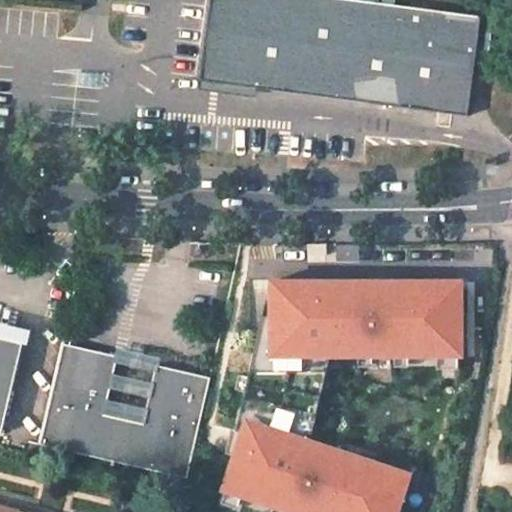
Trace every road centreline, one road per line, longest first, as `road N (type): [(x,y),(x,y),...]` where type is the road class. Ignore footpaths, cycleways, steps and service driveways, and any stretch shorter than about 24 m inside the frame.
road 1 (tertiary): [(0,190),(246,214),(511,203)]
road 2 (residential): [(473,511),(511,299)]
road 3 (unknown): [(0,284),(37,280),(70,197)]
